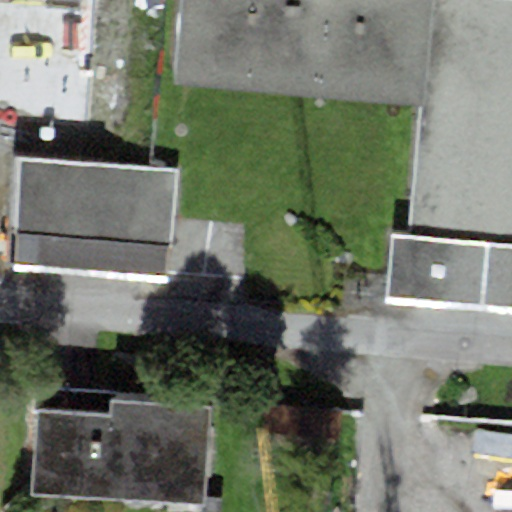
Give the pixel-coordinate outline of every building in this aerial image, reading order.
[(179,0),(172,82),(418,105),(431,106),(441,0),(179,0)] [(511,2),(474,0),(441,0),(431,106),(418,105),(406,237),(511,245),(511,2)] [(182,171),(15,157),(5,270),(172,284),(182,171)] [(384,303),(511,314),(511,245),(406,237),(390,236),(384,303)] [(112,413),(35,410),(32,497),(107,499),(206,505),(212,409),(112,403),(112,413)]
